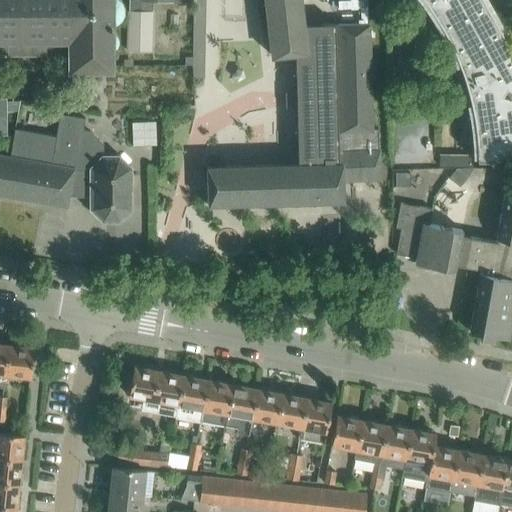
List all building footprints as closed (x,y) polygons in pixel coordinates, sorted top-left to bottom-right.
[(0,0),(0,52),(71,51),(71,64),(109,64),(109,46),(111,46),(115,44),(116,41),(116,38),(115,35),(111,33),(109,33),(109,19),(112,19),(115,18),(119,14),(121,9),(121,4),(119,0),(0,0)] [(128,0),(129,9),(127,9),(126,48),(152,49),(152,0),(158,0),(193,1),(192,57),(192,65),(193,76),(205,77),(205,0),(128,0)] [(264,0),(271,56),(295,53),(295,90),(287,91),(288,107),(296,107),(297,163),(313,163),(313,151),(328,150),(380,149),(380,130),(378,130),(372,130),(368,24),(303,26),(300,0),(264,0)] [(424,0),(426,2),(434,14),(441,26),(448,39),(454,52),(459,65),(464,77),(468,92),(470,103),(473,115),(475,129),(476,144),(476,159),(496,159),(496,156),(504,155),(511,154),(511,99),(509,97),(511,93),(511,50),(483,0),(424,0)] [(131,166),(119,154),(104,154),(103,142),(90,130),(83,129),(85,117),(60,112),(56,135),(15,127),(10,155),(0,153),(0,194),(67,207),(69,196),(90,195),(90,208),(102,220),(120,220),(132,208),(131,166)] [(155,122),(132,123),(132,146),(156,145),(155,122)] [(297,163),(207,166),(208,204),(215,204),(310,201),(343,200),(343,180),(381,179),(380,149),(328,150),(313,151),(313,163),(297,163)] [(401,203),(396,227),(402,228),(397,254),(417,258),(416,261),(430,264),(430,265),(455,270),(456,264),(481,269),(479,278),(470,331),(488,334),(487,339),(493,340),(494,336),(509,338),(511,321),(511,179),(507,179),(496,241),(462,235),(463,230),(430,224),(433,209),(401,203)] [(30,377),(33,347),(8,344),(5,374),(30,377)] [(135,366),(129,396),(130,396),(154,400),(160,370),(135,366)] [(160,370),(154,400),(178,404),(179,404),(184,375),(160,370)] [(177,413),(176,415),(200,419),(202,408),(203,408),(209,379),(184,375),(179,404),(178,404),(177,413)] [(226,423),(233,384),(209,379),(203,408),(202,408),(200,419),(226,423)] [(252,417),(258,388),(233,384),(226,423),(238,425),(237,431),(249,434),(252,417)] [(277,422),(282,393),(258,388),(252,417),(277,422)] [(301,426),(307,397),(282,393),(277,422),(300,426),(301,426)] [(326,432),(332,402),(307,397),(301,426),(300,426),(298,437),(324,442),(325,431),(326,432)] [(356,449),(362,420),(337,415),(331,445),(356,449)] [(379,462),(386,424),(362,420),(356,449),(354,461),(374,464),(374,461),(379,462)] [(374,464),(372,475),(381,477),(383,477),(385,466),(403,470),(411,429),(386,424),(379,462),(374,461),(374,464)] [(433,445),(434,445),(436,433),(411,429),(403,470),(428,474),(433,445)] [(0,456),(20,459),(23,434),(0,431),(0,456)] [(159,451),(152,450),(118,447),(117,460),(150,464),(167,465),(171,442),(161,440),(159,451)] [(198,457),(200,444),(191,442),(189,455),(198,457)] [(450,489),(458,449),(434,445),(433,445),(428,474),(426,484),(450,489)] [(248,462),(250,449),(241,447),(239,461),(248,462)] [(475,493),(482,454),(458,449),(450,489),(475,493)] [(300,468),(302,454),(291,452),(289,466),(300,468)] [(475,493),(474,500),(498,505),(498,504),(507,458),(482,454),(475,493)] [(196,468),(198,457),(189,455),(187,467),(196,468)] [(0,480),(18,482),(20,459),(0,456),(0,480)] [(511,459),(507,458),(498,504),(511,506),(511,459)] [(246,474),(248,462),(239,461),(237,472),(246,474)] [(151,495),(154,472),(146,471),(146,470),(111,466),(109,491),(144,495),(144,494),(151,495)] [(298,479),(300,468),(289,466),(287,478),(298,479)] [(336,471),(327,469),(324,482),(334,483),(336,471)] [(199,500),(201,476),(187,474),(187,484),(181,499),(199,500)] [(379,488),(381,477),(372,475),(370,486),(379,488)] [(213,503),(216,477),(201,476),(199,500),(198,502),(213,503)] [(227,505),(230,479),(216,477),(213,503),(227,505)] [(241,506),(244,480),(230,479),(227,505),(241,506)] [(0,504),(15,506),(18,482),(0,480),(0,504)] [(255,508),(258,482),(244,480),(241,506),(255,508)] [(267,509),(270,483),(258,482),(255,508),(267,509)] [(279,511),(282,484),(270,483),(267,509),(279,511)] [(291,511),(294,486),(282,484),(279,511),(291,511)] [(292,511),(303,511),(307,487),(294,486),(291,511),(292,511)] [(315,511),(319,488),(307,487),(303,511),(315,511)] [(328,511),(331,490),(319,488),(315,511),(328,511)] [(340,511),(343,491),(331,490),(328,511),(340,511)] [(141,511),(144,495),(109,491),(106,511),(141,511)] [(352,511),(354,492),(343,491),(340,511),(352,511)] [(365,511),(367,494),(354,492),(352,511),(365,511)]
